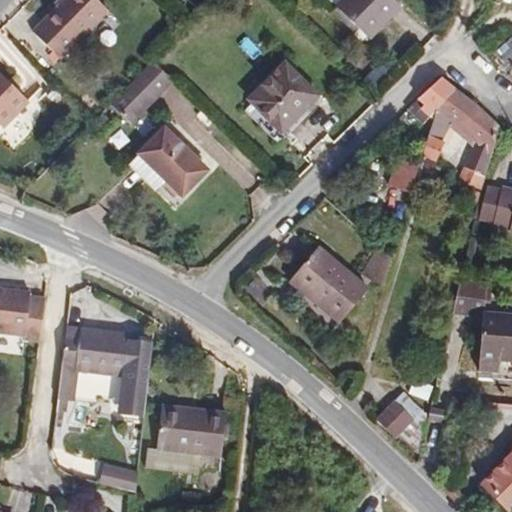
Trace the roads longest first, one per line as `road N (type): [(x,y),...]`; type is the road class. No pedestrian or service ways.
road 1 (residential): [(511,108),(453,58),(191,305)]
road 2 (tertiary): [(438,511),(322,398),(191,305)]
road 3 (residential): [(57,238),(39,499)]
road 4 (tertiary): [(191,305),(57,238)]
